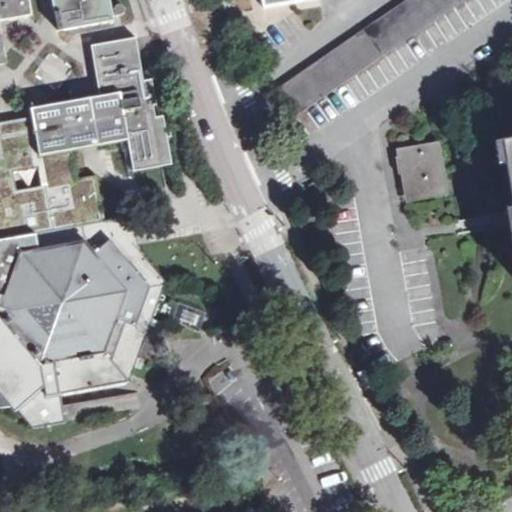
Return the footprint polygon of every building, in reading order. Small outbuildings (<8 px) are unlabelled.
[(0,0),(0,62),(6,62),(0,19),(31,12),(29,0),(0,0)] [(53,0),(59,29),(114,19),(110,0),(53,0)] [(462,0),(403,0),(273,90),(293,117),(462,0)] [(137,36),(88,44),(97,94),(98,102),(92,104),(97,136),(125,131),(132,172),(171,165),(162,115),(154,116),(153,103),(156,103),(151,77),(144,78),(137,36)] [(98,102),(97,94),(60,102),(33,107),(35,115),(38,110),(47,111),(53,118),(58,143),(69,141),(82,138),(97,136),(92,104),(98,102)] [(38,110),(35,115),(0,121),(0,192),(76,178),(69,141),(58,143),(53,118),(47,111),(38,110)] [(511,239),(511,241),(511,142),(503,144),(506,163),(511,194),(511,239)] [(436,144),(402,151),(403,155),(395,157),(398,171),(404,170),(408,198),(444,192),(436,144)] [(506,163),(503,144),(496,145),(499,165),(506,163)] [(0,395),(0,396),(1,407),(9,406),(13,412),(16,409),(33,430),(64,421),(60,393),(129,381),(149,327),(159,329),(163,317),(154,313),(165,281),(140,250),(133,214),(104,219),(95,175),(0,192),(0,395)]
